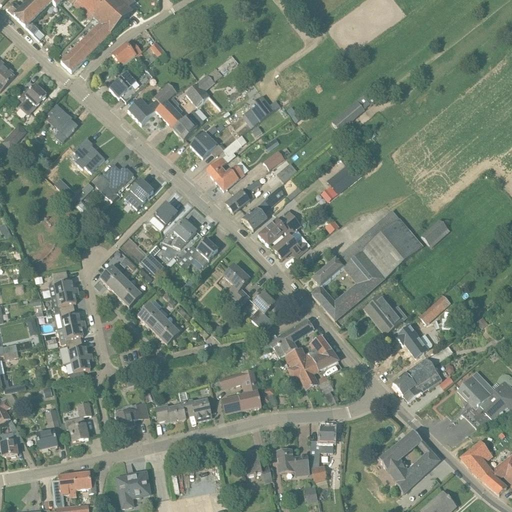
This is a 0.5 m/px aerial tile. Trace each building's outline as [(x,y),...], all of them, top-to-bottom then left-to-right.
[(15,6),(8,13),(15,20),(25,30),(33,38),(38,43),(44,37),(30,24),(50,4),(56,9),(64,0),(65,0),(90,23),(93,20),(110,0),(32,0),(21,10),(15,6)] [(100,27),(61,65),(71,75),(80,67),(133,15),(132,14),(131,14),(127,10),(116,0),(110,0),(93,20),(100,27)] [(126,46),(113,57),(123,69),(135,59),(141,55),(135,46),(129,50),(126,46)] [(157,46),(150,51),(154,56),(158,60),(164,55),(157,46)] [(158,60),(156,61),(160,66),(168,60),(164,55),(158,60)] [(154,56),(149,60),(150,62),(152,65),(156,61),(158,60),(154,56)] [(7,68),(0,76),(0,94),(14,78),(12,76),(13,74),(7,68)] [(215,71),(186,97),(197,110),(209,99),(204,93),(213,85),(221,78),(215,71)] [(122,79),(109,91),(119,102),(120,100),(127,93),(136,85),(127,75),(122,79)] [(136,85),(127,93),(133,99),(139,93),(152,80),(147,75),(136,85)] [(139,103),(128,114),(142,128),(156,114),(156,115),(167,105),(166,104),(176,94),(168,86),(154,99),(156,102),(149,109),(142,102),(140,103),(139,103)] [(29,91),(19,101),(24,105),(19,110),(27,118),(36,109),(46,98),(36,88),(31,93),(29,91)] [(259,108),(252,113),(260,124),(280,110),(276,104),(270,108),(263,98),(256,104),(259,108)] [(363,98),(332,125),(339,134),(365,113),(364,112),(371,107),(363,98)] [(167,105),(156,115),(171,130),(181,121),(178,117),(182,113),(177,108),(178,106),(172,100),(167,105)] [(50,119),(47,122),(59,133),(55,138),(63,145),(66,140),(67,140),(77,129),(67,120),(68,118),(56,108),(48,117),(50,119)] [(181,121),(171,130),(173,131),(172,132),(183,143),(197,131),(197,130),(203,125),(192,113),(183,122),(181,121)] [(297,115),(291,120),(295,124),(301,120),(297,115)] [(19,127),(1,145),(7,151),(9,153),(11,152),(27,134),(19,127)] [(205,135),(190,149),(203,161),(216,148),(209,140),(213,135),(217,132),(214,128),(206,135),(205,135)] [(258,129),(251,134),(256,140),(262,135),(258,129)] [(78,149),(73,154),(80,160),(75,165),(82,171),(85,169),(91,175),(105,162),(95,152),(94,153),(90,149),(92,147),(86,141),(80,147),(79,147),(78,148),(78,149)] [(275,141),(269,145),(274,151),(279,146),(275,141)] [(222,160),(206,174),(215,184),(226,175),(221,170),(235,158),(233,155),(242,149),(237,142),(223,153),(227,157),(223,160),(222,160)] [(278,153),(262,164),(269,173),(284,161),(285,162),(288,160),(285,155),(281,157),(278,153)] [(284,185),(298,174),(290,165),(277,176),(284,185)] [(123,176),(114,167),(94,187),(102,194),(101,194),(103,196),(109,202),(110,201),(115,195),(133,177),(127,171),(123,176)] [(215,184),(223,194),(244,177),(236,167),(226,175),(215,184)] [(346,168),(327,183),(337,197),(357,182),(346,168)] [(247,189),(226,207),(233,216),(255,199),(251,195),(261,187),(259,185),(257,182),(247,189)] [(141,183),(124,201),(137,212),(153,195),(141,183)] [(78,196),(70,204),(76,209),(93,190),(88,185),(83,191),(78,196)] [(299,189),(286,200),(289,203),(302,192),(299,189)] [(256,211),(242,223),(253,234),(267,222),(262,217),(285,198),(278,191),(265,202),(256,211)] [(326,192),(320,197),(327,205),(333,200),(326,192)] [(166,206),(155,218),(165,228),(166,228),(171,223),(172,224),(173,222),(173,221),(177,216),(166,206)] [(259,239),(258,239),(268,249),(284,234),(288,238),(301,227),(288,214),(278,223),(278,222),(259,239)] [(320,290),(312,297),(335,324),(383,282),(421,249),(392,214),(384,221),(391,229),(343,271),(336,262),(312,282),(320,290)] [(439,222),(420,237),(429,247),(447,232),(439,222)] [(179,238),(173,248),(180,251),(196,234),(185,223),(180,228),(179,228),(174,234),(179,238)] [(331,236),(340,229),(335,223),(326,230),(331,236)] [(280,246),(273,252),(282,263),(291,255),(296,260),(308,250),(302,243),(298,247),(290,238),(301,228),(301,227),(288,238),(288,239),(280,246)] [(181,261),(176,266),(184,274),(195,262),(203,269),(208,263),(208,264),(218,253),(206,242),(204,245),(203,245),(201,247),(202,247),(197,253),(193,249),(181,261)] [(148,257),(141,264),(154,277),(162,270),(148,257)] [(126,260),(123,263),(128,268),(131,264),(126,260)] [(131,264),(128,268),(133,272),(136,269),(131,264)] [(234,268),(224,280),(234,289),(228,295),(242,308),(244,306),(250,299),(240,290),(249,281),(234,268)] [(112,269),(100,281),(107,289),(120,276),(112,269)] [(142,272),(139,275),(144,280),(147,277),(142,272)] [(66,274),(52,277),(57,298),(78,294),(77,290),(73,291),(71,284),(68,285),(66,274)] [(120,276),(107,289),(114,296),(127,283),(120,276)] [(147,277),(144,280),(149,285),(152,282),(147,277)] [(127,283),(114,296),(120,301),(122,303),(134,290),(127,283)] [(134,290),(122,303),(129,310),(142,298),(134,290)] [(59,310),(53,311),(55,316),(60,315),(74,312),(73,307),(76,306),(74,298),(79,297),(78,294),(57,298),(59,310)] [(166,295),(163,299),(168,304),(171,300),(166,295)] [(259,311),(250,321),(262,332),(267,330),(273,325),(264,317),(269,312),(269,313),(271,311),(270,310),(275,306),(263,295),(259,299),(257,300),(257,301),(253,305),(259,311)] [(443,297),(418,318),(421,322),(426,328),(451,306),(443,297)] [(381,298),(363,313),(384,338),(402,324),(381,298)] [(171,300),(168,304),(173,308),(176,305),(171,300)] [(150,306),(138,319),(143,324),(145,326),(158,314),(150,306)] [(74,312),(60,315),(61,321),(64,331),(85,327),(84,323),(80,324),(79,317),(75,318),(74,312)] [(158,314),(145,326),(147,329),(153,334),(165,321),(158,314)] [(185,314),(182,318),(187,323),(190,320),(185,314)] [(165,321),(153,334),(157,339),(160,341),(172,328),(165,321)] [(268,341),(253,345),(258,352),(273,348),(279,359),(296,351),(293,344),(313,333),(314,333),(309,325),(307,322),(283,336),(283,335),(276,339),(275,338),(269,342),(268,341)] [(85,327),(64,331),(67,347),(67,348),(81,345),(80,340),(83,339),(82,332),(86,331),(85,327)] [(172,328),(160,341),(162,343),(167,348),(180,335),(172,328)] [(410,328),(396,339),(402,348),(404,347),(416,362),(424,356),(423,356),(428,352),(410,328)] [(204,333),(200,336),(205,342),(209,338),(204,333)] [(300,351),(286,358),(291,371),(297,368),(305,364),(305,363),(311,361),(312,363),(331,353),(321,339),(318,341),(310,347),(313,353),(303,359),(300,351)] [(68,350),(60,352),(63,366),(71,364),(92,360),(92,357),(87,358),(86,350),(82,351),(81,345),(67,348),(68,350)] [(16,347),(3,350),(4,356),(17,353),(16,347)] [(17,353),(4,356),(5,362),(18,359),(17,353)] [(311,361),(305,363),(305,364),(312,377),(318,374),(317,374),(338,364),(331,353),(312,363),(311,361)] [(436,355),(428,361),(434,369),(442,364),(436,355)] [(73,376),(68,377),(70,383),(84,380),(83,374),(90,372),(89,365),(93,364),(92,360),(71,364),(73,376)] [(406,377),(393,387),(408,405),(421,395),(421,397),(442,383),(427,362),(406,377)] [(290,371),(288,372),(293,382),(299,379),(306,392),(317,387),(314,382),(312,377),(305,364),(297,368),(291,371),(290,371)] [(241,375),(219,382),(222,393),(242,387),(244,397),(221,402),(225,418),(261,410),(258,394),(257,394),(253,373),(241,375)] [(0,377),(0,390),(3,390),(5,397),(13,395),(23,393),(26,393),(24,386),(9,389),(8,382),(6,383),(5,376),(0,377)] [(324,377),(314,382),(317,387),(323,397),(333,391),(324,377)] [(463,389),(460,392),(469,401),(472,405),(472,408),(479,414),(481,414),(483,413),(492,423),(511,411),(511,390),(510,389),(511,387),(511,383),(511,380),(508,378),(505,377),(502,378),(499,380),(497,384),(491,389),(495,393),(492,395),(490,396),(486,392),(482,388),(473,379),(467,385),(463,389)] [(449,378),(439,387),(443,392),(453,383),(449,378)] [(51,390),(43,392),(45,399),(52,397),(51,390)] [(272,391),(260,393),(263,405),(269,404),(268,398),(273,396),(272,391)] [(149,393),(144,395),(147,404),(152,402),(149,393)] [(0,401),(0,426),(11,421),(7,413),(11,411),(6,402),(2,404),(0,401)] [(193,401),(180,405),(181,408),(182,408),(184,418),(195,416),(196,423),(211,420),(207,402),(194,405),(193,401)] [(80,420),(65,423),(68,439),(71,438),(73,445),(89,442),(83,420),(92,418),(89,405),(77,408),(80,420)] [(168,407),(156,410),(159,424),(169,422),(170,426),(185,422),(184,418),(182,408),(181,408),(180,405),(180,408),(169,410),(168,407)] [(134,414),(115,419),(118,432),(126,430),(126,431),(135,429),(133,423),(144,420),(140,407),(133,409),(134,414)] [(56,412),(45,415),(48,426),(58,424),(56,412)] [(13,435),(0,437),(1,445),(3,459),(18,457),(16,446),(23,443),(16,430),(12,432),(13,435)] [(320,444),(320,456),(333,456),(333,454),(334,431),(321,431),(320,444)] [(49,434),(37,437),(40,453),(57,449),(55,436),(54,433),(49,434)] [(438,464),(413,435),(379,462),(404,494),(438,464)] [(310,443),(310,458),(311,467),(314,485),(327,482),(324,469),(320,470),(320,456),(320,444),(310,443)] [(474,450),(461,461),(474,476),(476,478),(489,466),(488,467),(485,464),(474,450)] [(257,454),(242,458),(248,480),(262,476),(264,486),(273,484),(268,467),(261,469),(257,454)] [(291,454),(277,455),(279,476),(295,475),(295,479),(308,478),(306,459),(292,461),(291,454)] [(489,466),(476,478),(499,497),(506,492),(496,483),(504,477),(511,488),(511,457),(493,471),(489,466)] [(147,474),(115,480),(121,511),(134,509),(132,501),(151,498),(147,474)] [(89,475),(74,477),(76,493),(88,492),(89,496),(95,495),(96,495),(95,491),(96,491),(95,484),(90,484),(89,475)] [(60,484),(52,485),(56,509),(64,508),(62,497),(71,496),(71,499),(76,498),(76,493),(74,477),(59,479),(60,484)] [(315,491),(308,493),(309,502),(317,501),(315,491)] [(442,495),(421,511),(452,511),(456,509),(448,500),(447,501),(442,495)]
